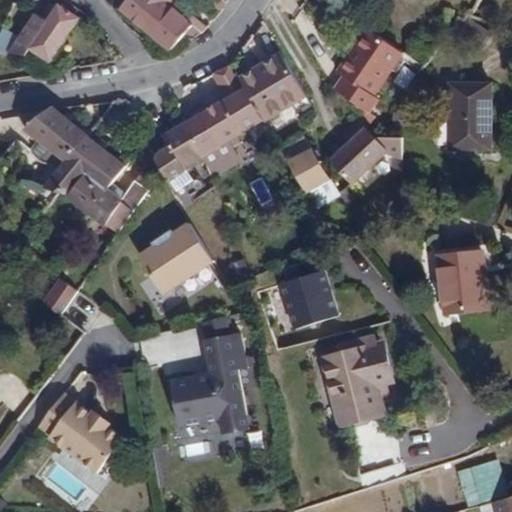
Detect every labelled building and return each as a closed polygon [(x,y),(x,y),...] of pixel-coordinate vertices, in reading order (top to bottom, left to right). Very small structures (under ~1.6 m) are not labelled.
[(174,0),(126,0),(120,9),(170,50),(193,26),(180,15),(184,8),(174,1),(174,0)] [(202,0),(222,10),(227,0),(202,0)] [(6,54),(23,57),(30,47),(49,61),(79,17),(58,3),(46,21),(34,12),(18,35),(6,54)] [(478,54),(490,35),(468,20),(455,39),(478,54)] [(18,35),(3,27),(0,34),(0,53),(6,54),(18,35)] [(375,95),(404,52),(367,29),(338,73),(344,76),(335,90),(347,98),(370,113),(380,99),(375,95)] [(264,79),(247,89),(265,120),(308,95),(285,56),(260,70),(264,79)] [(227,98),(185,122),(203,156),(213,176),(238,161),(228,142),(265,120),(247,89),(244,91),(230,66),(214,74),(227,98)] [(260,70),(242,80),(247,89),(264,79),(260,70)] [(491,85),(450,85),(450,150),(490,150),(491,85)] [(86,135),(49,108),(19,125),(38,140),(34,144),(60,166),(86,135)] [(388,151),(378,140),(367,129),(360,116),(341,134),(343,137),(344,138),(350,145),(336,157),(332,161),(354,185),(388,151)] [(184,167),(203,156),(185,122),(164,135),(170,146),(156,157),(169,178),(171,183),(186,172),(184,167)] [(93,181),(108,190),(126,165),(86,135),(60,166),(58,168),(45,189),(58,195),(68,196),(85,174),(93,181)] [(305,135),(282,149),(289,160),(314,148),(305,135)] [(330,150),(336,157),(350,145),(344,138),(330,150)] [(314,148),(289,160),(309,193),(333,181),(314,148)] [(68,196),(77,202),(93,181),(85,174),(68,196)] [(184,202),(202,191),(195,180),(177,191),(184,202)] [(106,225),(119,206),(122,201),(108,190),(93,181),(77,202),(106,225)] [(316,245),(325,233),(308,220),(299,233),(316,245)] [(0,267),(17,245),(20,241),(0,222),(0,267)] [(165,295),(216,262),(191,224),(174,235),(173,232),(156,243),(157,246),(139,256),(165,295)] [(17,245),(27,253),(35,241),(26,234),(20,241),(17,245)] [(484,253),(441,257),(446,313),(489,309),(484,253)] [(325,270),(279,284),(292,331),(338,317),(325,270)] [(255,278),(259,301),(273,298),(268,274),(255,278)] [(32,302),(42,310),(54,294),(44,286),(32,302)] [(230,314),(208,319),(212,339),(209,339),(216,374),(175,382),(184,427),(224,419),(227,435),(254,429),(242,368),(251,366),(245,331),(234,333),(230,314)] [(341,356),(379,346),(376,333),(338,343),(341,356)] [(383,345),(379,346),(341,356),(326,360),(343,425),(385,414),(381,397),(378,385),(389,382),(393,381),(383,345)] [(393,394),(389,382),(378,385),(381,397),(393,394)] [(65,393),(40,426),(53,435),(52,436),(101,472),(126,436),(110,424),(113,422),(96,410),(95,413),(78,401),(77,402),(65,393)] [(40,476),(84,510),(97,493),(54,459),(40,476)] [(500,461),(459,468),(465,505),(506,498),(500,461)] [(511,511),(511,503),(493,508),(494,511),(511,511)]
